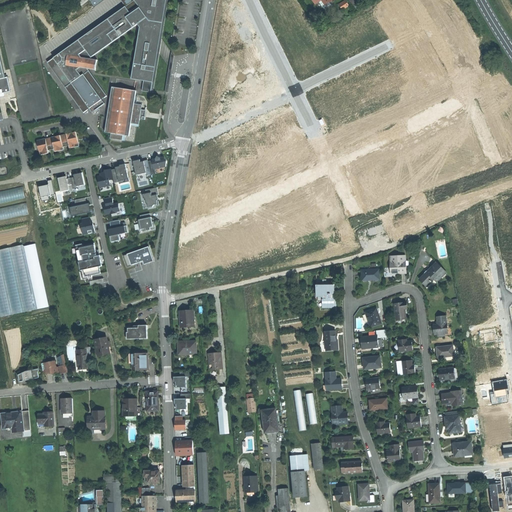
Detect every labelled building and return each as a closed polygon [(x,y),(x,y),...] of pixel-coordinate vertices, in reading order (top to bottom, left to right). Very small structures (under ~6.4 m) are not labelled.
[(134,63),(132,79),(144,81),(148,82),(154,46),(152,43),(160,37),(161,38),(164,17),(166,0),(135,0),(135,1),(139,6),(130,12),(126,7),(49,61),(75,98),(74,99),(84,113),(90,108),(93,112),(105,103),(102,99),(107,96),(88,69),(88,68),(89,59),(90,59),(138,24),(140,28),(142,31),(137,64),(134,63)] [(135,1),(134,0),(121,0),(126,7),(130,12),(139,6),(135,1)] [(328,2),(324,5),(320,0),(317,2),(321,8),(325,9),(330,5),(328,2)] [(346,0),(338,4),(341,10),(349,6),(346,0)] [(359,29),(405,6),(402,0),(394,0),(355,20),(359,29)] [(144,81),(142,91),(153,93),(162,39),(161,38),(160,37),(152,43),(154,46),(148,82),(144,81)] [(0,90),(2,90),(3,93),(12,91),(8,77),(6,77),(0,52),(0,90)] [(98,60),(90,59),(89,59),(88,68),(88,69),(96,70),(98,60)] [(139,126),(142,102),(137,101),(138,96),(136,95),(136,90),(116,87),(113,86),(109,108),(106,132),(109,132),(108,138),(125,140),(126,135),(129,135),(131,125),(139,126)] [(70,146),(70,148),(75,147),(80,146),(76,132),(67,134),(69,141),(70,146)] [(55,149),(55,152),(60,151),(64,150),(63,147),(62,142),(61,135),(52,137),(54,145),(55,149)] [(37,141),(40,155),(45,154),(49,153),(48,150),(47,146),(46,139),(37,141)] [(155,169),(166,166),(166,161),(163,157),(160,157),(157,156),(155,158),(152,159),(152,160),(148,161),(147,159),(147,160),(139,162),(139,160),(133,162),(135,174),(141,173),(142,174),(147,172),(147,175),(156,173),(155,169)] [(114,183),(119,182),(123,180),(123,178),(128,177),(125,164),(120,165),(120,166),(116,167),(116,168),(111,169),(114,183)] [(105,172),(104,172),(102,175),(102,176),(101,176),(97,177),(100,187),(110,185),(109,180),(113,179),(111,169),(105,170),(105,172)] [(74,174),(74,177),(76,186),(84,185),(82,173),(74,174)] [(61,192),(69,190),(67,178),(66,176),(58,178),(61,192)] [(74,177),(67,178),(69,190),(70,192),(73,191),(73,189),(77,188),(76,186),(74,177)] [(0,203),(25,198),(23,186),(0,191),(0,203)] [(158,201),(156,200),(156,197),(157,197),(157,195),(158,194),(157,187),(145,190),(146,193),(143,194),(143,197),(145,198),(146,203),(147,203),(148,208),(152,207),(154,204),(155,204),(156,205),(159,204),(158,201)] [(74,200),(76,206),(86,204),(85,197),(74,200)] [(112,197),(105,198),(106,205),(104,206),(105,210),(106,214),(110,213),(110,214),(116,213),(115,212),(120,211),(118,203),(114,204),(112,197)] [(0,220),(29,214),(26,203),(0,208),(0,220)] [(90,212),(89,206),(87,207),(86,204),(76,206),(70,207),(72,216),(90,212)] [(83,224),(81,224),(83,234),(95,232),(94,227),(93,223),(91,224),(89,217),(82,219),(83,224)] [(151,217),(141,219),(139,219),(141,229),(142,229),(143,231),(155,229),(153,221),(152,221),(151,222),(150,219),(152,219),(151,217)] [(119,219),(110,222),(112,233),(110,234),(111,242),(120,240),(119,234),(128,232),(127,225),(121,226),(119,219)] [(95,250),(94,243),(83,246),(79,246),(86,276),(91,275),(100,273),(99,266),(102,266),(98,250),(95,250)] [(25,246),(23,247),(23,245),(0,250),(0,310),(2,317),(49,306),(35,244),(25,246)] [(86,276),(79,246),(83,246),(82,244),(75,245),(83,279),(92,277),(91,275),(86,276)] [(149,246),(123,255),(127,266),(143,261),(144,264),(154,261),(149,246)] [(391,257),(391,274),(398,274),(406,273),(406,256),(391,257)] [(429,290),(447,273),(438,264),(434,268),(432,267),(419,279),(423,283),(429,290)] [(371,280),(379,280),(379,269),(362,270),(362,280),(371,280)] [(322,308),(334,307),(334,310),(336,310),(336,306),(336,299),(334,299),(322,300),(322,308)] [(401,304),(395,304),(397,321),(406,319),(405,309),(407,309),(407,303),(401,304)] [(365,313),(370,327),(381,324),(376,309),(370,311),(365,313)] [(181,328),(194,327),(193,310),(179,310),(180,320),(181,328)] [(435,331),(435,335),(438,334),(445,333),(448,333),(447,329),(446,316),(437,317),(438,325),(438,327),(434,327),(435,331)] [(128,329),(128,339),(147,339),(147,332),(147,325),(139,326),(139,328),(128,329)] [(495,328),(480,331),(481,334),(484,334),(485,342),(498,340),(497,336),(496,337),(495,328)] [(335,331),(325,332),(326,350),(338,350),(337,342),(336,342),(336,337),(335,331)] [(377,336),(361,337),(361,343),(361,349),(367,348),(367,347),(378,346),(378,340),(377,336)] [(95,340),(97,349),(99,348),(101,355),(106,354),(110,353),(108,345),(107,341),(106,337),(95,340)] [(398,340),(400,352),(413,350),(412,345),(412,341),(407,341),(406,339),(398,340)] [(196,341),(184,342),(184,343),(178,344),(179,350),(179,356),(197,354),(196,341)] [(453,346),(437,348),(438,352),(438,357),(454,356),(453,346)] [(77,351),(79,369),(84,369),(88,368),(86,350),(77,351)] [(210,358),(211,370),(223,369),(221,352),(214,353),(208,353),(209,358),(210,358)] [(132,353),(133,370),(139,370),(146,370),(146,363),(148,363),(148,353),(132,353)] [(60,372),(61,373),(68,372),(64,354),(57,357),(59,366),(60,372)] [(363,369),(381,367),(380,356),(362,358),(363,364),(363,369)] [(59,366),(56,367),(55,360),(50,361),(52,371),(52,373),(55,372),(55,373),(60,372),(59,366)] [(402,361),(403,374),(415,373),(414,368),(414,364),(412,365),(411,360),(402,361)] [(50,361),(44,362),(45,368),(43,370),(43,372),(46,372),(49,371),(52,371),(50,361)] [(37,368),(16,372),(18,381),(39,377),(37,368)] [(440,380),(455,379),(454,368),(439,370),(439,375),(440,380)] [(458,368),(454,368),(455,379),(440,380),(440,383),(459,381),(458,368)] [(180,376),(177,376),(175,378),(175,382),(176,387),(186,387),(186,376),(189,376),(189,371),(180,372),(180,376)] [(326,373),(327,390),(342,389),(341,385),(341,379),(336,379),(335,372),(326,373)] [(367,389),(380,387),(379,377),(365,379),(366,384),(367,389)] [(507,380),(492,382),(494,394),(490,394),(492,405),(508,402),(506,390),(509,389),(507,380)] [(220,434),(229,433),(225,381),(216,381),(220,434)] [(402,388),(403,399),(412,398),(414,397),(417,397),(417,392),(416,386),(402,388)] [(301,389),(295,390),(299,430),(305,429),(301,389)] [(453,406),(463,405),(461,390),(451,392),(451,393),(442,394),(443,398),(443,404),(452,403),(453,406)] [(147,405),(147,411),(154,410),(154,409),(158,409),(158,404),(158,400),(157,400),(157,399),(158,398),(158,391),(147,392),(147,401),(147,405)] [(314,393),(307,393),(310,423),(317,423),(314,393)] [(176,401),(176,404),(176,410),(187,409),(186,399),(191,399),(190,394),(181,394),(181,399),(178,399),(176,401)] [(73,414),(73,398),(67,399),(62,399),(62,413),(63,413),(63,415),(71,415),(71,414),(73,414)] [(247,399),(248,412),(256,411),(254,398),(247,399)] [(123,399),(123,417),(137,416),(137,408),(137,399),(130,399),(123,399)] [(387,399),(369,400),(369,405),(370,410),(387,408),(387,399)] [(332,406),(333,424),(348,423),(347,418),(347,412),(342,412),(341,406),(332,406)] [(262,410),(265,433),(272,432),(279,431),(276,409),(262,410)] [(23,431),(24,431),(22,411),(19,412),(7,413),(1,413),(2,426),(14,425),(15,432),(23,431)] [(28,411),(22,411),(24,431),(30,430),(28,411)] [(95,417),(88,417),(89,429),(102,429),(105,429),(105,411),(100,411),(95,411),(95,417)] [(44,424),(45,427),(54,426),(53,412),(50,412),(47,412),(47,414),(44,414),(38,415),(38,423),(38,424),(44,424)] [(416,413),(406,414),(407,422),(409,422),(410,428),(421,427),(421,423),(420,418),(416,419),(416,413)] [(449,434),(461,432),(460,427),(459,416),(458,416),(445,417),(445,424),(446,429),(448,429),(449,434)] [(175,421),(175,430),(186,430),(185,420),(182,420),(175,420),(175,421)] [(375,434),(388,432),(387,422),(382,423),(381,421),(373,422),(374,428),(375,434)] [(353,436),(335,437),(336,447),(344,446),(344,448),(353,448),(353,442),(353,436)] [(245,447),(246,451),(253,451),(252,437),(247,438),(247,447),(245,447)] [(194,454),(193,441),(175,442),(176,449),(176,455),(187,455),(193,454),(194,454)] [(424,447),(423,441),(409,442),(410,452),(413,452),(414,461),(417,460),(417,458),(423,458),(423,451),(424,451),(424,447)] [(322,442),(310,443),(313,470),(324,468),(322,442)] [(454,450),(454,456),(472,454),(471,442),(459,443),(459,444),(453,444),(454,450)] [(387,462),(400,461),(399,444),(389,445),(390,450),(386,451),(387,456),(387,462)] [(511,444),(503,445),(504,458),(511,457),(511,444)] [(198,454),(201,504),(210,503),(207,453),(198,454)] [(290,456),(291,472),(304,471),(302,455),(290,456)] [(362,461),(341,462),(342,472),(346,472),(346,473),(362,472),(362,467),(362,461)] [(186,481),(187,491),(196,490),(194,465),(188,465),(185,465),(185,471),(186,481)] [(144,477),(145,483),(160,483),(160,476),(160,471),(145,471),(145,477),(144,477)] [(291,472),(293,488),(294,497),(308,496),(307,485),(306,486),(304,471),(291,472)] [(244,478),(246,493),(252,492),(258,492),(257,477),(244,478)] [(119,482),(114,482),(107,482),(107,511),(121,511),(121,482),(119,482)] [(429,484),(430,502),(440,502),(439,483),(434,484),(429,484)] [(448,493),(465,493),(465,484),(465,483),(457,483),(448,483),(448,493)] [(369,492),(369,484),(359,484),(359,500),(369,500),(369,492)] [(473,484),(465,484),(465,493),(472,493),(473,484)] [(501,484),(490,485),(493,511),(499,510),(499,507),(503,507),(503,501),(499,501),(498,493),(502,493),(501,484)] [(349,500),(348,486),(337,487),(338,490),(336,490),(336,499),(338,499),(339,501),(343,500),(346,500),(349,500)] [(280,511),(290,511),(289,488),(279,489),(280,511)] [(187,491),(177,491),(177,496),(178,501),(196,500),(196,496),(196,490),(187,491)] [(142,496),(142,510),(155,510),(155,503),(155,496),(150,496),(142,496)] [(403,511),(414,511),(413,499),(403,500),(403,507),(403,511)]
